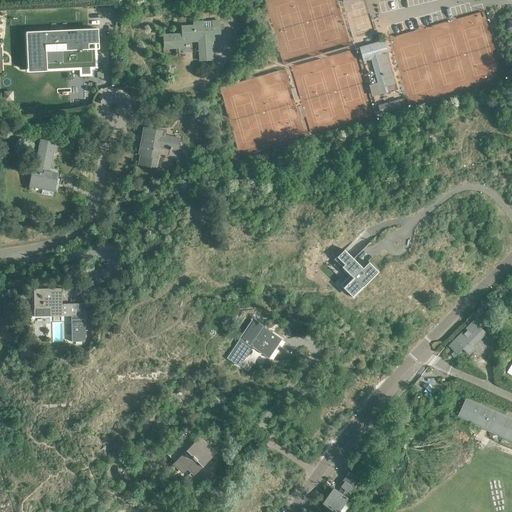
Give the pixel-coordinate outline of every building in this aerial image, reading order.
[(182,27),(182,33),(163,34),(164,49),(184,48),(184,42),(199,41),(200,61),(213,60),(212,40),(214,40),(214,34),(220,34),(219,21),(193,22),(193,26),(182,27)] [(98,30),(27,33),(28,72),(80,70),(80,76),(92,76),(92,70),(98,69),(97,43),(99,43),(98,30)] [(372,97),(397,90),(387,55),(388,54),(384,40),(359,47),(363,61),(371,59),(377,83),(369,85),(372,97)] [(380,114),(402,108),(400,99),(378,105),(380,114)] [(167,127),(147,128),(144,128),(139,154),(140,154),(138,165),(154,168),(158,145),(170,147),(169,150),(171,151),(172,149),(177,150),(180,139),(166,136),(166,133),(166,128),(168,128),(167,127)] [(40,140),(39,149),(34,172),(32,171),(30,187),(42,189),(41,194),(52,196),(53,191),(55,192),(58,173),(49,172),(49,168),(48,168),(49,161),(51,161),(53,152),(56,153),(58,143),(40,140)] [(194,160),(187,159),(185,166),(193,167),(194,160)] [(344,250),(337,258),(345,266),(343,267),(354,278),(344,288),(354,298),(379,272),(369,262),(363,268),(344,250)] [(61,289),(33,289),(33,317),(72,317),(73,342),(86,341),(85,304),(61,305),(61,289)] [(240,339),(227,358),(239,366),(252,346),(269,357),(281,339),(261,326),(262,324),(260,323),(252,318),(239,338),(240,339)] [(478,326),(473,321),(465,329),(467,330),(463,334),(462,332),(449,346),(454,351),(451,354),(454,358),(462,348),(468,354),(474,348),(472,346),(484,334),(486,335),(492,329),(484,321),(479,327),(478,326)] [(497,340),(491,345),(496,350),(502,344),(497,340)] [(511,418),(466,397),(457,417),(511,442),(511,418)] [(165,453),(177,464),(168,474),(182,488),(181,489),(190,497),(199,487),(191,478),(215,454),(198,438),(194,442),(184,433),(165,453)] [(342,481),(344,482),(340,487),(337,492),(334,490),(324,503),(336,511),(337,511),(360,480),(349,472),(342,481)] [(219,485),(208,487),(210,497),(220,496),(219,485)]
